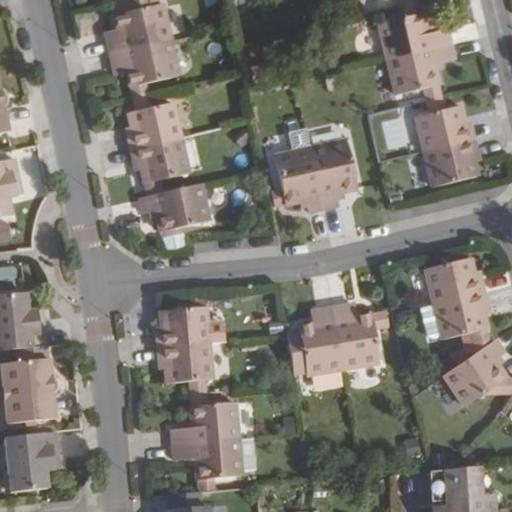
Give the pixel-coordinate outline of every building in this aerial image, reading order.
[(170,40),(162,4),(113,15),(116,30),(104,32),(109,53),(170,40)] [(450,44),(446,29),(427,34),(422,14),(377,24),(386,60),(450,44)] [(178,76),(170,40),(109,53),(114,76),(126,74),(128,87),(145,84),(178,76)] [(435,72),(433,65),(440,63),(454,60),(450,44),(386,60),(387,64),(394,92),(394,95),(421,89),(439,85),(435,72)] [(442,69),(440,63),(433,65),(435,72),(442,69)] [(387,64),(378,66),(384,94),(394,92),(387,64)] [(148,95),(145,84),(128,87),(131,99),(148,95)] [(441,97),(439,85),(421,89),(424,101),(441,97)] [(150,108),(148,95),(131,99),(134,111),(150,108)] [(444,109),(441,97),(424,101),(427,114),(444,109)] [(180,138),(172,103),(150,108),(134,111),(124,114),(127,127),(124,128),(129,150),(180,138)] [(473,140),(467,118),(463,119),(460,106),(444,109),(427,114),(414,117),(423,152),(473,140)] [(188,174),(180,138),(129,150),(134,171),(137,170),(141,185),(188,174)] [(356,191),(345,140),(308,148),(321,209),(338,206),(337,201),(343,199),(342,195),(356,191)] [(476,177),(474,163),(478,162),(473,140),(423,152),(431,188),(476,177)] [(321,209),(308,148),(272,156),(280,189),(269,191),(273,208),(284,205),(284,208),(298,204),(299,209),(306,207),(307,212),(321,209)] [(13,159),(0,162),(0,218),(11,216),(7,198),(15,196),(13,188),(20,186),(13,159)] [(208,221),(199,184),(139,198),(142,214),(147,213),(154,212),(156,218),(159,233),(208,221)] [(20,186),(13,188),(15,196),(21,195),(20,186)] [(0,223),(0,240),(12,240),(11,223),(0,223)] [(484,292),(479,271),(474,271),(471,258),(423,269),(432,304),(484,292)] [(488,329),(485,315),(489,314),(484,292),(432,304),(441,340),(469,333),(486,329),(488,329)] [(0,295),(0,351),(46,347),(43,318),(37,319),(36,311),(28,312),(25,293),(0,295)] [(370,313),(370,311),(355,314),(353,304),(331,308),(341,370),(378,363),(373,331),(370,313)] [(208,343),(205,307),(156,312),(157,326),(152,326),(155,348),(208,343)] [(341,370),(331,308),(309,312),(311,322),(296,324),(297,328),(305,374),(305,376),(341,370)] [(387,328),(384,310),(370,313),(373,331),(387,328)] [(245,337),(245,328),(233,329),(234,338),(245,337)] [(305,374),(297,328),(285,330),(293,377),(305,374)] [(489,343),(486,329),(469,333),(474,354),(489,343)] [(497,366),(494,361),(499,356),(503,354),(493,340),(489,343),(474,354),(442,375),(463,407),(480,395),(506,378),(497,366)] [(211,379),(208,343),(155,348),(156,370),(161,370),(163,384),(187,382),(204,380),(211,379)] [(497,366),(502,361),(499,356),(494,361),(497,366)] [(0,365),(0,374),(6,425),(54,419),(51,394),(55,393),(57,390),(57,384),(55,378),(53,376),(49,377),(48,360),(0,365)] [(511,394),(511,377),(506,378),(480,395),(511,394)] [(205,393),(204,380),(187,382),(188,395),(205,393)] [(206,405),(205,393),(188,395),(189,407),(206,405)] [(237,439),(234,403),(206,405),(189,407),(190,421),(191,428),(183,429),(168,431),(170,446),(237,439)] [(191,428),(190,421),(183,422),(183,429),(191,428)] [(55,433),(4,439),(11,494),(47,489),(45,471),(53,470),(52,461),(58,461),(55,433)] [(254,470),(252,438),(237,439),(241,471),(254,470)] [(241,471),(237,439),(170,446),(171,461),(193,459),(196,480),(213,479),(239,477),(241,477),(241,471)] [(480,496),(477,467),(442,470),(444,506),(430,508),(430,511),(494,511),(493,494),(480,496)] [(239,485),(239,477),(213,479),(214,488),(239,485)]
